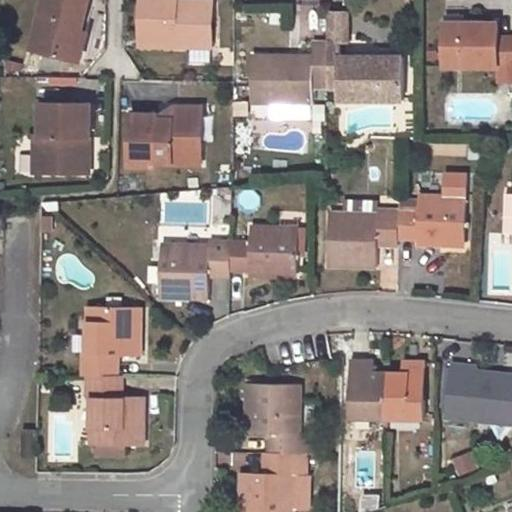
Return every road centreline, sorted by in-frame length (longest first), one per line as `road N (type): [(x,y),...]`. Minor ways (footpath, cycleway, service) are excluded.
road 1 (residential): [(511,325),(387,308),(310,313),(217,338),(201,365),(197,496)]
road 2 (residential): [(24,223),(20,362),(0,424)]
road 3 (residential): [(0,491),(197,496)]
